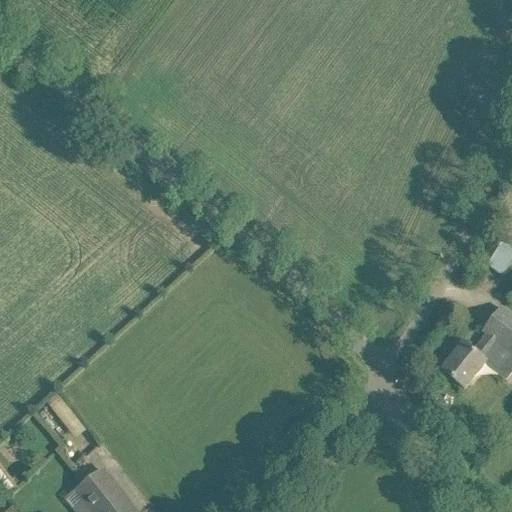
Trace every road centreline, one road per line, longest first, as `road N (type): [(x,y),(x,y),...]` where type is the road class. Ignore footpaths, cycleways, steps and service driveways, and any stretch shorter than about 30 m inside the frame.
road 1 (unclassified): [(386,385),(342,322),(0,25)]
road 2 (unclassified): [(386,385),(511,139)]
road 3 (unclassified): [(261,511),(386,385)]
road 4 (unclassified): [(492,511),(448,473),(386,385)]
